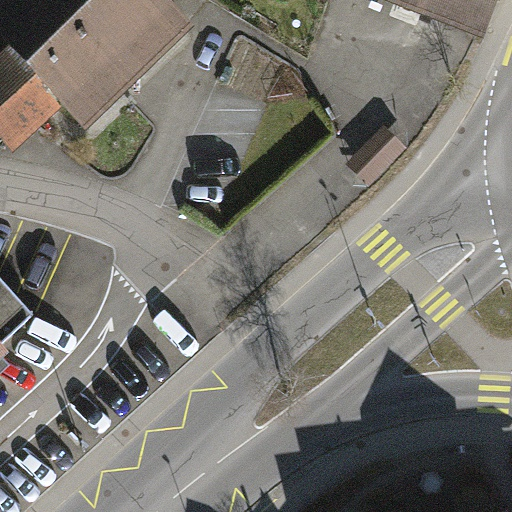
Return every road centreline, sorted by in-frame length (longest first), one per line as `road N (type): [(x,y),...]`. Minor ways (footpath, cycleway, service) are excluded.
road 1 (secondary): [(511,209),(383,250),(115,511)]
road 2 (secondary): [(253,474),(511,218)]
road 3 (secondary): [(253,474),(402,403),(511,398)]
